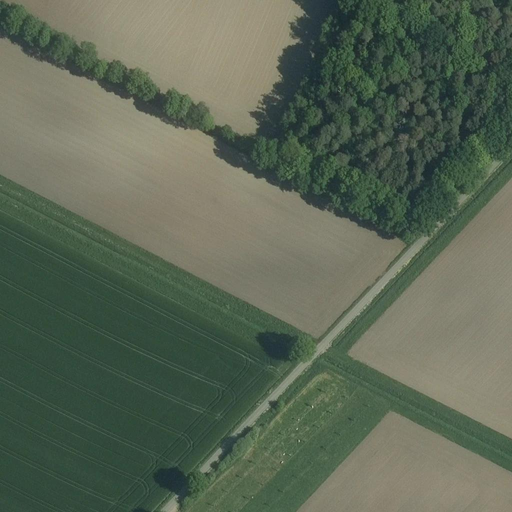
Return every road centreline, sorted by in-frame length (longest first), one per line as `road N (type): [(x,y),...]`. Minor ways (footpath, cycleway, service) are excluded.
road 1 (unclassified): [(155,511),(511,139)]
road 2 (track): [(511,105),(475,76),(339,16)]
